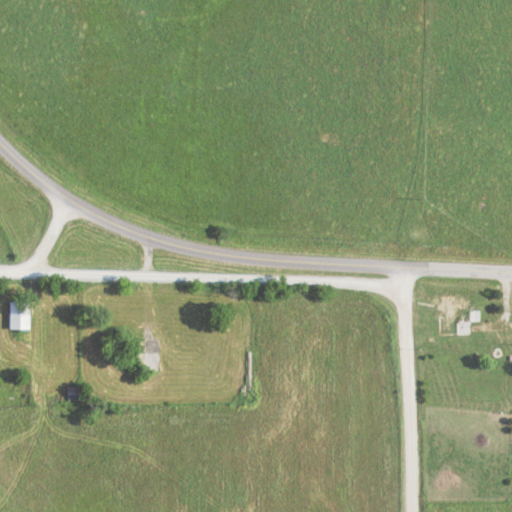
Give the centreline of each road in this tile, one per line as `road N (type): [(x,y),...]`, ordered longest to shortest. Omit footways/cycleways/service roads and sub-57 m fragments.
road 1 (tertiary): [(511,276),(238,257),(140,234),(72,202),(0,144)]
road 2 (residential): [(405,285),(30,273)]
road 3 (residential): [(410,511),(404,273)]
